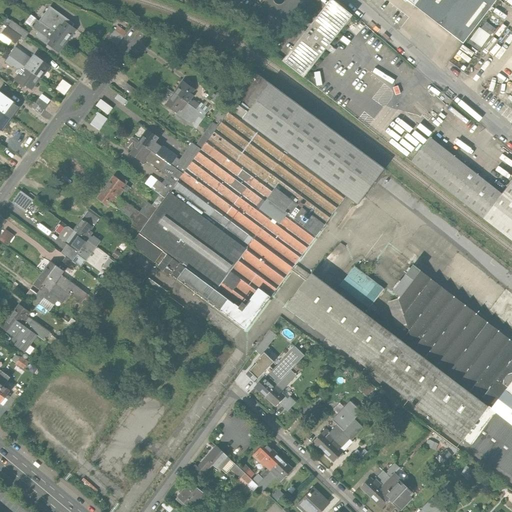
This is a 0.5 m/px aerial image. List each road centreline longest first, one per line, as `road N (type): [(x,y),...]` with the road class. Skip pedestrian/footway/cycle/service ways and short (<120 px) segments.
road 1 (residential): [(511,139),(351,0)]
road 2 (residential): [(361,511),(234,391),(224,406)]
road 3 (residential): [(144,511),(224,406)]
